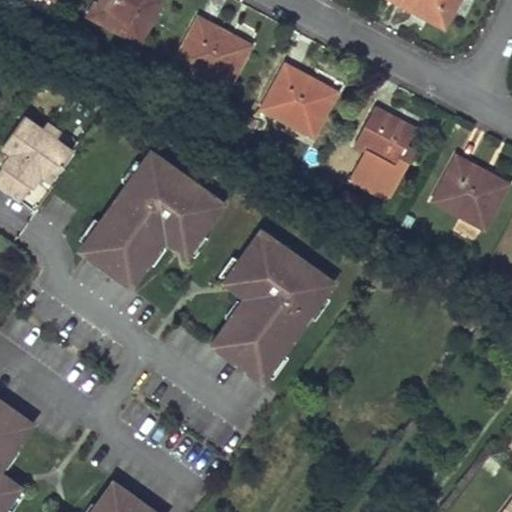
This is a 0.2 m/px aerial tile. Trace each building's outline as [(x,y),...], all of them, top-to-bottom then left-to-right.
[(98,0),(90,16),(139,42),(153,16),(129,3),(130,0),(98,0)] [(161,0),(130,0),(129,3),(153,16),(161,0)] [(395,0),(443,26),(457,0),(395,0)] [(174,61),(225,88),(247,49),(223,37),(225,32),(198,17),(174,61)] [(223,37),(247,49),(249,45),(225,32),(223,37)] [(124,80),(137,88),(146,70),(134,63),(124,80)] [(284,64),(261,108),(313,135),(333,97),(309,84),(312,79),(284,64)] [(160,78),(146,70),(137,88),(151,96),(160,78)] [(312,79),(309,84),(333,97),(336,92),(312,79)] [(373,106),(353,143),(365,149),(376,155),(369,167),(359,161),(349,180),(386,199),(403,168),(396,164),(406,144),(415,128),(373,106)] [(237,109),(222,138),(241,149),(256,120),(237,109)] [(0,169),(0,185),(20,201),(41,173),(51,180),(72,152),(23,117),(3,145),(13,152),(0,169)] [(414,148),(406,144),(396,164),(403,168),(414,148)] [(365,149),(359,161),(369,167),(376,155),(365,149)] [(83,251),(132,286),(150,261),(147,259),(158,243),(164,235),(194,256),(201,246),(193,241),(199,233),(201,234),(224,202),(151,150),(142,164),(144,165),(130,185),(128,183),(101,221),(103,223),(83,251)] [(456,156),(432,199),(484,227),(504,188),(480,175),(483,170),(456,156)] [(128,183),(130,185),(144,165),(142,164),(138,161),(124,181),(128,183)] [(507,183),(483,170),(480,175),(504,188),(507,183)] [(342,190),(336,201),(354,210),(360,199),(342,190)] [(229,318),(210,343),(259,378),(279,350),(281,352),(309,314),(307,312),(321,293),(323,294),(333,280),(261,229),(237,261),(240,263),(234,271),(226,265),(219,275),(249,296),(243,304),(231,320),(229,318)] [(207,238),(201,234),(199,233),(193,241),(201,246),(207,238)] [(164,247),(158,243),(147,259),(150,261),(153,263),(164,247)] [(240,263),(237,261),(232,257),(226,265),(234,271),(240,263)] [(321,293),(307,312),(309,314),(313,317),(327,297),(323,294),(321,293)] [(231,320),(243,304),(237,300),(225,316),(229,318),(231,320)] [(15,447),(34,422),(0,397),(0,511),(1,511),(7,504),(5,503),(11,494),(19,500),(26,490),(0,472),(0,463),(2,461),(13,445),(15,447)] [(13,445),(2,461),(8,465),(19,449),(15,447),(13,445)] [(158,511),(113,479),(95,504),(97,506),(92,511),(54,511),(50,509),(48,511),(158,511)] [(5,503),(7,504),(13,508),(19,500),(11,494),(5,503)] [(511,511),(511,500),(502,511),(511,511)] [(83,511),(92,511),(97,506),(95,504),(91,502),(83,511)]
